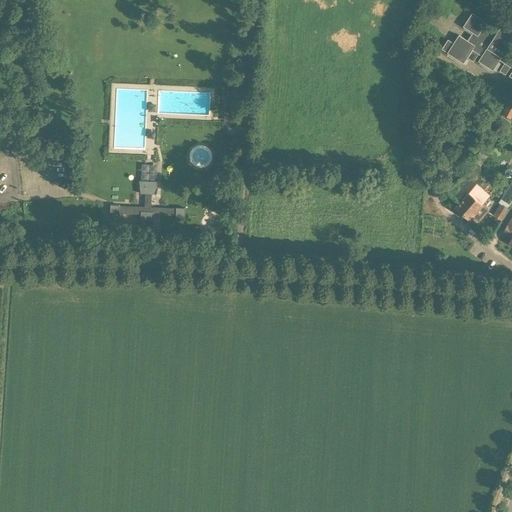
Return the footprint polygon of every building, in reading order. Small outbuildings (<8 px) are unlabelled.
[(511,16),(508,14),(500,26),(492,21),(489,27),(485,24),(486,22),(471,13),(463,27),(472,33),(467,41),(458,35),(453,43),(447,40),(441,49),(463,63),(467,58),(473,62),(478,54),(481,56),(478,61),(492,70),(499,60),(504,64),(499,71),(506,75),(511,68),(511,70),(508,76),(511,78),(511,16)] [(225,120),(236,120),(237,95),(226,94),(225,120)] [(510,119),(511,118),(511,117),(511,96),(511,97),(502,115),(510,119)] [(479,164),(485,155),(480,152),(474,161),(479,164)] [(500,221),(508,208),(511,202),(511,180),(500,199),(496,204),(498,206),(493,216),(499,220),(500,221)] [(144,207),(135,206),(118,206),(118,210),(138,211),(141,211),(153,212),(157,211),(176,212),(176,208),(160,207),(150,207),(151,194),(156,194),(157,188),(152,187),(152,184),(145,184),(145,186),(139,187),(140,194),(145,194),(144,207)] [(490,195),(476,184),(469,193),(468,192),(460,200),(461,201),(455,208),(468,219),(473,214),(476,217),(475,218),(478,220),(488,210),(482,204),(485,201),(489,205),(494,200),(489,196),(490,195)] [(138,213),(138,211),(118,210),(118,206),(118,205),(109,204),(109,216),(118,217),(118,212),(138,213)] [(184,219),(185,207),(176,207),(176,208),(176,212),(157,211),(157,214),(176,215),(176,219),(184,219)] [(148,227),(153,224),(153,212),(141,211),(140,224),(145,226),(148,227)] [(511,217),(502,233),(511,238),(508,243),(511,245),(511,217)]
